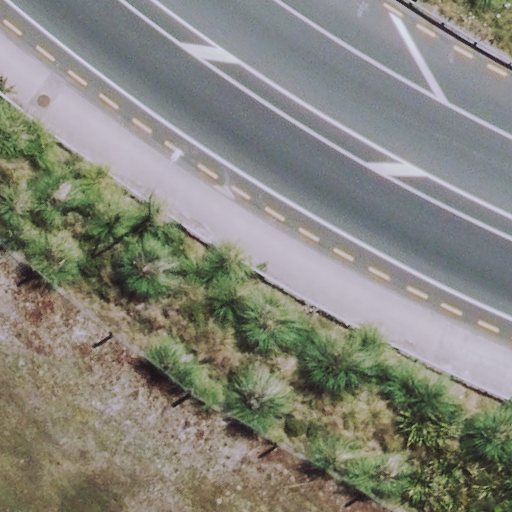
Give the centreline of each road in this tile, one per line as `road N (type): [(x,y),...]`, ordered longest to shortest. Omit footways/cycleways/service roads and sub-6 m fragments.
road 1 (tertiary): [(167,0),(290,91),(511,202)]
road 2 (unknown): [(445,0),(459,176)]
